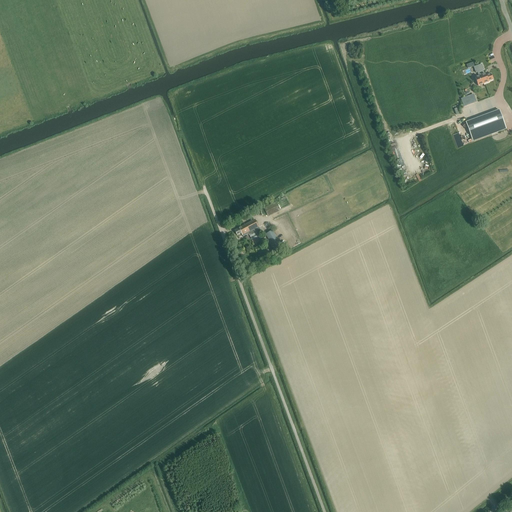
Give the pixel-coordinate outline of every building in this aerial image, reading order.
[(482,65),(474,68),(476,73),(477,73),(479,76),(475,78),(478,86),(488,82),(493,80),(491,74),(486,76),(485,74),(484,74),(483,71),(484,70),(482,65)] [(499,110),(466,122),(473,142),(506,129),(499,110)] [(267,216),(279,210),(275,203),(264,209),(267,216)] [(243,237),(248,234),(252,241),(254,245),(262,241),(257,231),(260,230),(259,227),(255,220),(235,231),(237,236),(241,233),(243,237)] [(272,232),(266,235),(269,241),(276,238),(272,232)]
